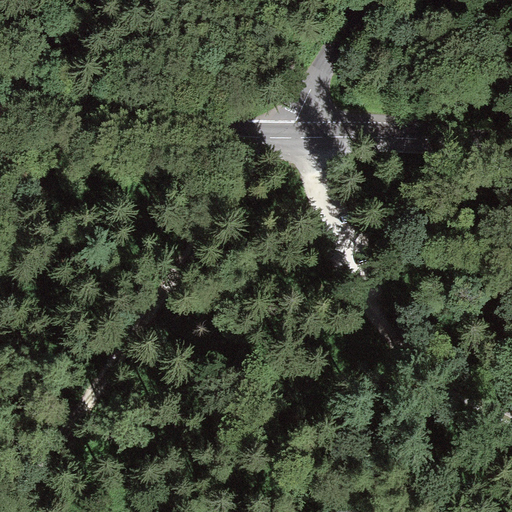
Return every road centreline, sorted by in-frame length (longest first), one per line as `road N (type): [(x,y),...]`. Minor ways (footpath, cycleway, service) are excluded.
road 1 (track): [(14,511),(285,135)]
road 2 (track): [(511,424),(402,351),(379,324),(285,135)]
road 3 (tertiary): [(0,83),(141,126),(285,135)]
road 4 (tertiary): [(285,135),(511,150)]
road 5 (unclassified): [(285,135),(364,0)]
